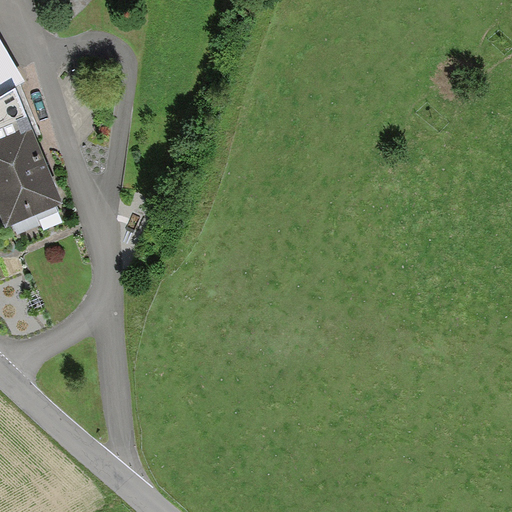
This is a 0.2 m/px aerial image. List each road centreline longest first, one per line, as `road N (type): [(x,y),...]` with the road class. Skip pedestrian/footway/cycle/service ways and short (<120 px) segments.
road 1 (residential): [(22,0),(87,198),(112,304)]
road 2 (residential): [(112,304),(128,487)]
road 3 (unclassified): [(4,372),(128,487)]
road 4 (residential): [(4,372),(112,304)]
